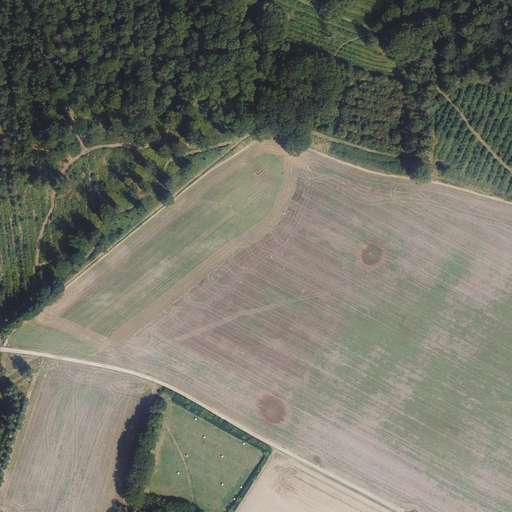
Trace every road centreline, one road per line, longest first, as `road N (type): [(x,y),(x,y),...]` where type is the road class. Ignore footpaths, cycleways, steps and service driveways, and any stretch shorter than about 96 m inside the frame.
road 1 (unclassified): [(400,511),(169,386),(0,348)]
road 2 (track): [(511,196),(271,138)]
